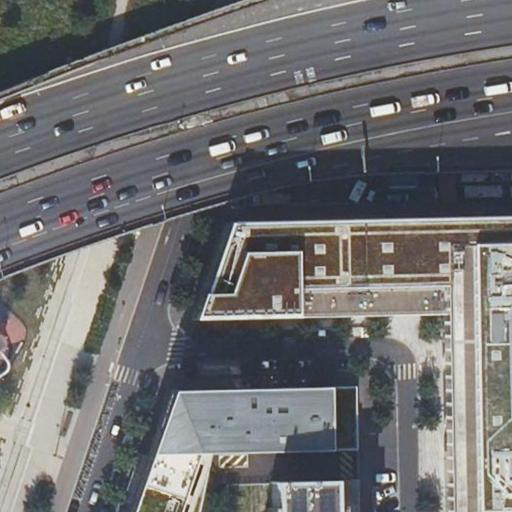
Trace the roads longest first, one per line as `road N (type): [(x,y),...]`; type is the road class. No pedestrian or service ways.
road 1 (trunk): [(511,7),(211,73),(0,143)]
road 2 (residential): [(133,354),(401,349),(406,511)]
road 3 (residential): [(133,354),(254,0)]
road 4 (trunk): [(0,230),(276,143)]
road 5 (trunk): [(276,143),(511,92)]
road 6 (trunk): [(276,143),(511,144)]
road 7 (residential): [(80,511),(133,354)]
